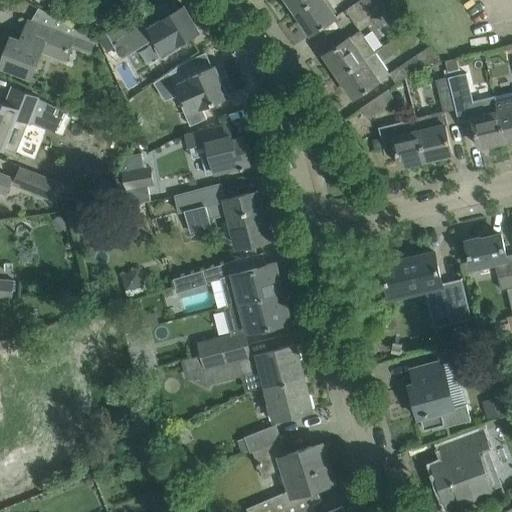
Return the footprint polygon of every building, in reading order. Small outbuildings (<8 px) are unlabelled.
[(287,0),(296,12),(314,0),(287,0)] [(314,0),(296,12),(311,34),(336,17),(324,0),(314,0)] [(379,0),(359,0),(345,9),(353,21),(381,2),(380,1),(380,0),(379,0)] [(381,2),(353,21),(360,30),(361,29),(361,30),(388,12),(387,11),(384,7),(381,2)] [(149,8),(107,33),(116,47),(132,38),(135,44),(144,38),(146,43),(152,40),(162,58),(180,47),(178,44),(199,31),(184,6),(162,19),(162,20),(157,23),(154,18),(149,8)] [(12,38),(2,64),(32,76),(42,50),(65,58),(70,45),(73,38),(94,46),(96,40),(76,29),(77,28),(39,7),(31,21),(29,21),(21,41),(12,38)] [(376,51),(361,30),(361,29),(360,30),(325,54),(339,75),(376,51)] [(391,73),(390,72),(376,51),(339,75),(355,98),(389,75),(391,73)] [(391,73),(389,75),(396,84),(424,65),(417,55),(390,72),(391,73)] [(456,59),(447,61),(449,71),(456,69),(458,66),(456,59)] [(187,60),(155,82),(168,73),(191,126),(207,118),(202,107),(228,96),(215,66),(193,75),(187,60)] [(470,119),(473,132),(476,131),(480,147),(505,141),(495,96),(474,101),(467,73),(450,77),(459,116),(468,113),(470,119)] [(458,116),(459,116),(450,77),(449,76),(436,79),(443,111),(416,117),(417,120),(427,160),(453,154),(446,125),(448,124),(446,116),(445,112),(456,109),(458,116)] [(0,146),(4,148),(17,153),(32,113),(60,126),(67,111),(38,97),(13,88),(13,89),(14,89),(8,104),(0,100),(0,146)] [(389,90),(361,108),(368,118),(396,100),(389,90)] [(511,92),(495,96),(505,141),(511,139),(511,92)] [(401,166),(427,160),(417,120),(381,128),(387,153),(397,150),(401,166)] [(244,165),(250,163),(243,136),(242,136),(242,137),(237,138),(237,139),(233,141),(229,123),(186,134),(190,147),(190,146),(193,158),(202,156),(207,174),(241,166),(242,169),(245,168),(244,165)] [(150,200),(148,186),(148,183),(140,185),(137,170),(145,168),(145,167),(142,152),(127,155),(110,200),(118,203),(122,204),(150,200)] [(20,165),(13,183),(52,199),(59,181),(20,165)] [(0,191),(6,194),(12,179),(0,173),(0,191)] [(90,190),(106,197),(112,182),(95,175),(90,190)] [(258,254),(255,243),(269,239),(257,191),(226,199),(222,183),(175,195),(180,212),(185,210),(188,223),(192,222),(192,223),(193,223),(194,226),(210,222),(209,219),(230,214),(238,247),(241,246),(244,258),(258,254)] [(61,214),(51,221),(58,232),(69,225),(61,214)] [(480,238),(466,241),(472,267),(496,261),(502,289),(511,286),(511,254),(507,255),(502,234),(481,239),(480,238)] [(390,297),(443,285),(435,252),(382,265),(384,273),(371,277),(376,298),(389,295),(390,297)] [(227,263),(203,269),(207,282),(222,278),(229,305),(283,291),(282,291),(278,275),(274,276),(271,265),(276,264),(275,263),(230,274),(227,263)] [(204,273),(203,269),(174,279),(177,288),(176,288),(177,293),(207,283),(207,282),(204,273)] [(0,298),(12,299),(14,280),(0,279),(0,298)] [(471,319),(463,285),(443,290),(451,324),(471,319)] [(229,305),(224,307),(231,335),(244,332),(245,333),(290,321),(290,319),(289,319),(285,303),(281,304),(278,294),(283,292),(283,291),(229,305)] [(88,293),(73,297),(77,312),(91,309),(88,293)] [(156,310),(145,313),(148,323),(158,321),(156,310)] [(159,367),(148,323),(124,329),(135,373),(159,367)] [(201,356),(248,344),(245,333),(244,332),(231,335),(198,343),(201,356)] [(248,344),(201,356),(205,368),(211,367),(215,382),(241,375),(263,369),(267,386),(305,377),(300,360),(303,358),(300,345),(297,345),(296,344),(251,356),(248,344)] [(81,441),(74,365),(27,369),(26,359),(2,362),(10,447),(81,441)] [(415,384),(410,385),(418,418),(421,417),(425,429),(433,427),(434,430),(471,420),(467,404),(455,408),(442,361),(411,370),(415,384)] [(305,377),(267,386),(275,419),(313,409),(313,408),(315,408),(312,393),(309,394),(305,377)] [(483,401),(487,419),(507,413),(502,395),(483,401)] [(254,451),(283,440),(277,424),(244,437),(250,453),(254,451)] [(493,490),(486,471),(492,469),(495,467),(488,448),(489,447),(484,432),(442,448),(448,461),(434,466),(449,506),(453,505),(457,509),(466,505),(466,500),(493,490)] [(250,511),(296,511),(313,505),(322,501),(317,488),(335,482),(322,443),(288,454),(283,440),(254,451),(262,474),(284,466),(293,489),(249,508),(250,511)]
